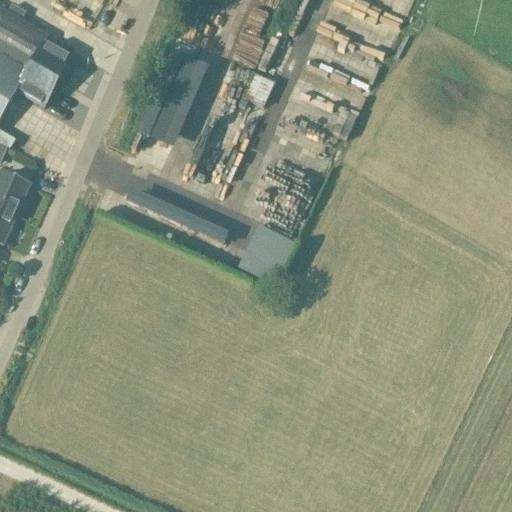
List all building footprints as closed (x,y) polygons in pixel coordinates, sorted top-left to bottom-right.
[(347,0),(336,0),(330,17),(394,42),(404,17),(387,11),(385,15),(347,0)] [(259,68),(274,10),(255,5),(240,63),(259,68)] [(0,124),(16,97),(45,47),(48,40),(0,12),(0,124)] [(323,55),(321,60),(362,78),(372,57),(386,63),(390,53),(324,24),(313,50),(323,55)] [(42,113),(71,62),(45,47),(16,97),(42,113)] [(142,137),(179,152),(213,70),(176,55),(142,137)] [(234,100),(239,80),(242,81),(244,72),(229,68),(222,97),(234,100)] [(270,109),(277,84),(254,77),(246,102),(270,109)] [(333,77),(326,93),(362,107),(368,91),(333,77)] [(17,144),(0,133),(0,149),(7,153),(11,154),(17,144)] [(0,213),(15,221),(29,190),(0,177),(0,213)] [(0,249),(2,250),(15,221),(0,213),(0,249)] [(279,290),(300,247),(263,229),(242,272),(279,290)]
